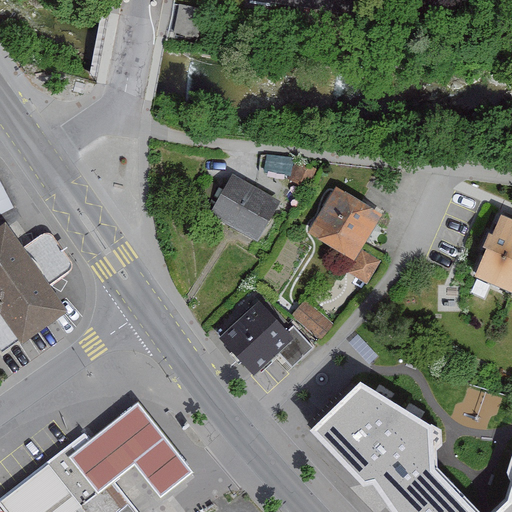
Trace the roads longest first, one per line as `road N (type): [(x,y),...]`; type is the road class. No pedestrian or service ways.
road 1 (residential): [(240,431),(386,293),(422,233),(437,172)]
road 2 (residential): [(111,112),(189,137),(437,172)]
road 3 (secondary): [(146,308),(38,154)]
road 4 (residential): [(146,308),(0,412)]
road 5 (secondary): [(240,431),(146,308)]
